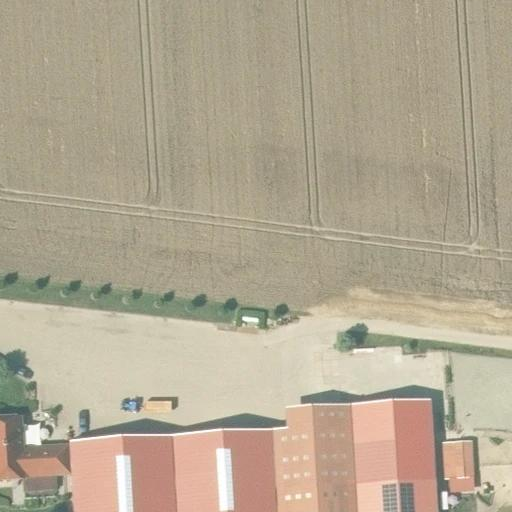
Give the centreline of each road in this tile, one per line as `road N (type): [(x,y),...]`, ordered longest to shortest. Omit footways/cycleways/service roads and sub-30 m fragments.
road 1 (track): [(0,316),(367,396)]
road 2 (track): [(236,367),(335,323),(511,342)]
